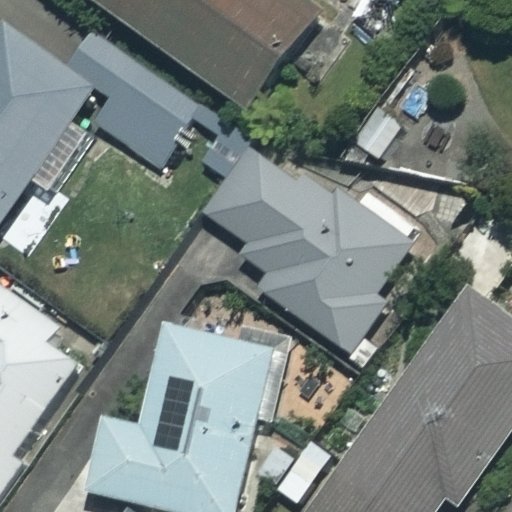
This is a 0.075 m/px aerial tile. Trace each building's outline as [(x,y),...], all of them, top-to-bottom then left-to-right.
[(319,10),(304,0),(90,0),(248,111),(319,10)] [(59,196),(99,138),(158,179),(208,107),(96,30),(87,43),(53,19),(33,48),(0,25),(0,226),(33,178),(59,196)] [(425,134),(383,109),(359,151),(401,175),(425,134)] [(257,289),(372,376),(387,355),(368,341),(397,302),(381,290),(425,233),(364,187),(350,205),(303,169),(296,178),(229,127),(204,160),(231,180),(206,213),(247,243),(235,259),(263,281),(257,289)] [(325,477),(311,468),(281,511),(435,511),(446,496),(457,503),(511,420),(511,319),(456,282),(325,477)] [(0,284),(0,496),(21,467),(12,461),(92,350),(0,284)] [(234,511),(279,359),(171,328),(141,431),(109,422),(89,490),(163,511),(234,511)]
